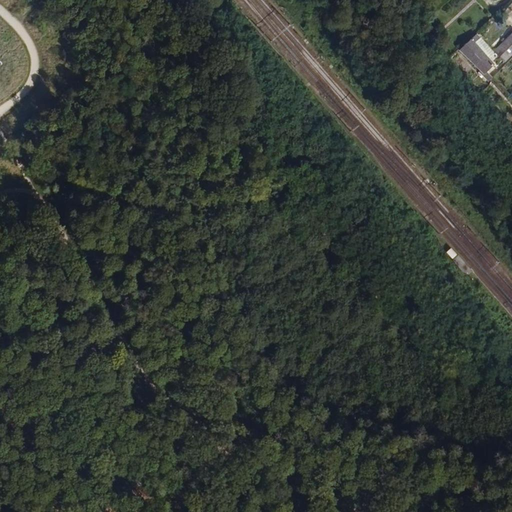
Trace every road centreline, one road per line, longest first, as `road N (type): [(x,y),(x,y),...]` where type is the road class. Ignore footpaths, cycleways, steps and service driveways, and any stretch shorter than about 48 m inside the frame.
road 1 (track): [(363,511),(290,478),(217,428),(139,349),(41,195),(0,194)]
road 2 (track): [(0,111),(30,83),(35,67),(33,49),(0,10)]
